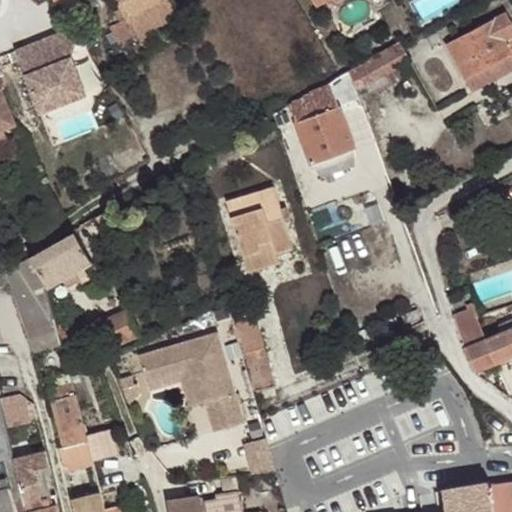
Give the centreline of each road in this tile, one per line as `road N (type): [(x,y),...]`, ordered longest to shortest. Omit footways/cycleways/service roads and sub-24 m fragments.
road 1 (residential): [(511,162),(434,203),(421,219),(453,346),(475,383),(511,408)]
road 2 (residential): [(68,511),(27,353)]
